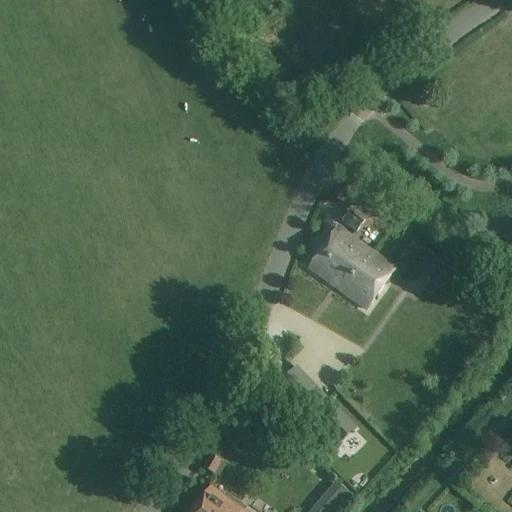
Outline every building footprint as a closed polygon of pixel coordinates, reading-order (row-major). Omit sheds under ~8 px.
[(357,233),(365,222),(351,211),(342,223),(357,233)] [(309,269),(367,310),(396,270),(338,229),(309,269)] [(436,272),(444,262),(429,251),(421,261),(436,272)] [(311,384),(293,402),(311,422),(314,420),(321,427),(319,429),(336,446),(354,429),(338,411),(335,413),(327,405),(329,403),(311,384)] [(239,443),(266,462),(281,441),(254,421),(239,443)] [(296,499),(310,510),(321,496),(307,485),(296,499)] [(245,511),(247,510),(236,502),(225,494),(223,497),(211,488),(194,511),(245,511)]
